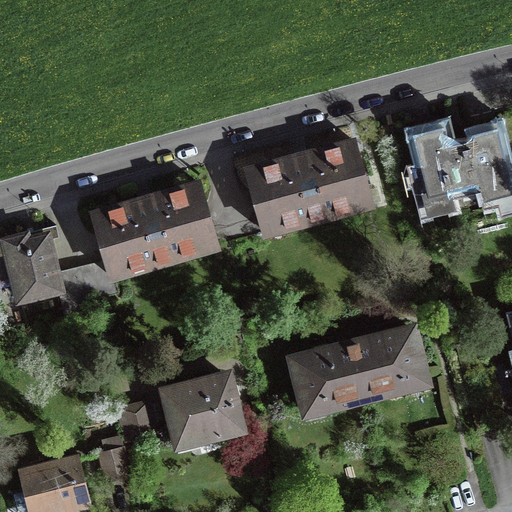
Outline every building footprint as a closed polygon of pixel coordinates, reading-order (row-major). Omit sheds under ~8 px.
[(456,209),(453,197),(476,191),(479,204),(483,203),(484,207),(499,204),(501,215),(511,212),(511,156),(502,118),(465,128),(466,133),(454,136),(450,116),(404,128),(420,192),(415,193),(421,217),(456,209)] [(265,233),(372,204),(354,140),(247,169),(265,233)] [(199,183),(93,213),(107,261),(111,276),(113,276),(217,245),(199,183)] [(60,288),(56,274),(48,239),(59,237),(56,224),(23,233),(24,235),(0,241),(0,287),(16,283),(20,298),(59,288),(60,288)] [(88,299),(117,292),(113,276),(111,276),(107,261),(81,267),(88,299)] [(88,299),(81,267),(56,274),(60,288),(59,288),(66,317),(91,311),(88,299)] [(306,403),(326,398),(327,405),(404,385),(403,379),(423,374),(412,329),(294,359),(306,403)] [(178,435),(198,430),(200,436),(239,427),(227,375),(167,390),(178,435)] [(126,440),(157,432),(149,401),(118,408),(126,440)] [(106,480),(129,475),(122,446),(100,452),(106,480)] [(32,511),(45,511),(65,507),(66,511),(88,511),(76,458),(23,471),(32,511)]
